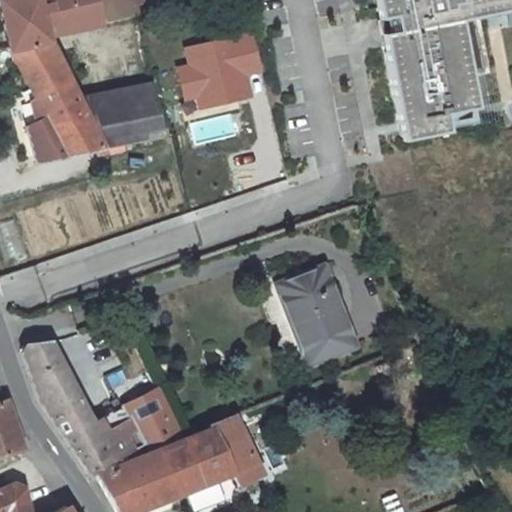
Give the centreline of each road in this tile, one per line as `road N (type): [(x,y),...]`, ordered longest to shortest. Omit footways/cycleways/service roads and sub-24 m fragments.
road 1 (unknown): [(0,295),(321,193),(336,148),(305,0)]
road 2 (residential): [(0,322),(23,398),(97,511)]
